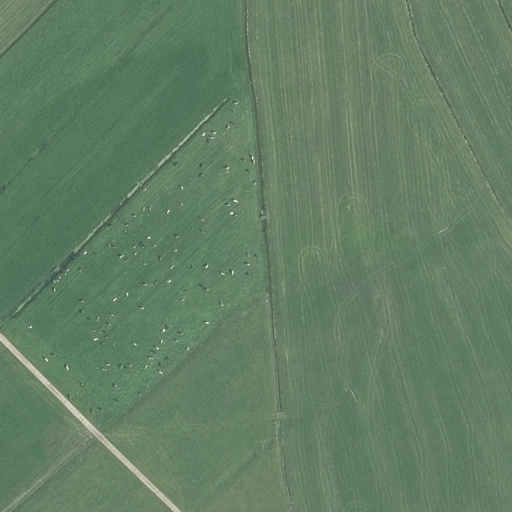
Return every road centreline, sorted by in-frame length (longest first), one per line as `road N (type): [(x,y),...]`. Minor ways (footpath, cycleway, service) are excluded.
road 1 (track): [(260,0),(289,374),(309,511)]
road 2 (track): [(0,337),(178,511)]
road 3 (track): [(137,0),(0,140)]
